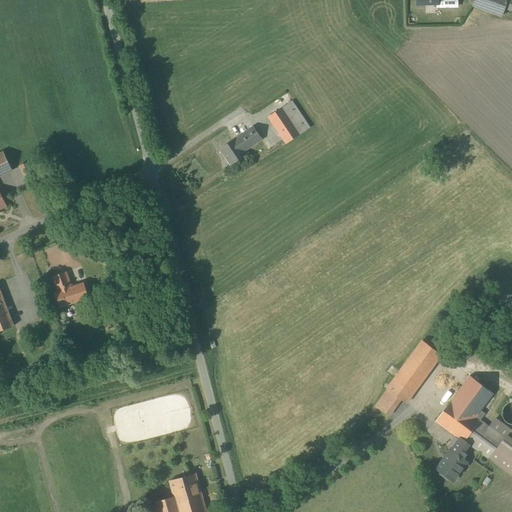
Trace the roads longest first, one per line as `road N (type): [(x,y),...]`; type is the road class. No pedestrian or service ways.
road 1 (unclassified): [(240,511),(150,165)]
road 2 (unclassified): [(150,165),(104,0)]
road 3 (unclassified): [(150,165),(0,237)]
